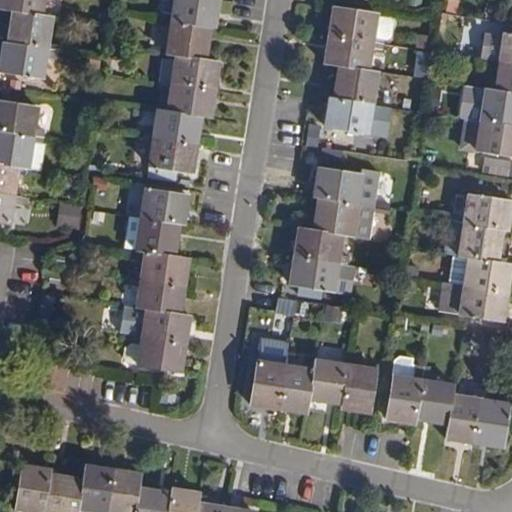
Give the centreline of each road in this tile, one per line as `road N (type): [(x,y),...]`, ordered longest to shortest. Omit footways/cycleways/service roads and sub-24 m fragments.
road 1 (residential): [(277,0),(213,445)]
road 2 (residential): [(498,511),(213,445)]
road 3 (residential): [(213,445),(0,393)]
